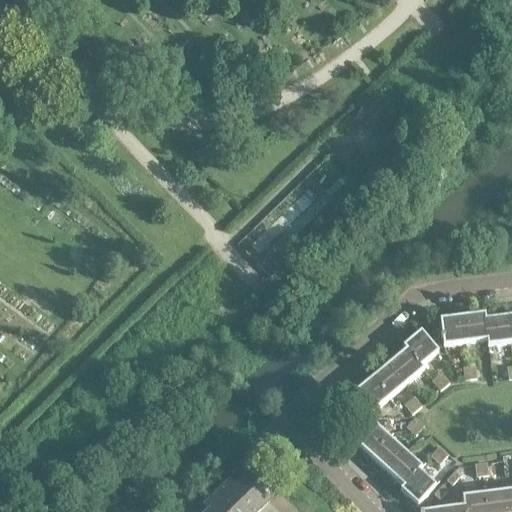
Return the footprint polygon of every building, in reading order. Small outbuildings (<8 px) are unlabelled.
[(488,343),(485,323),(486,322),(485,317),(463,320),(466,346),(487,344),(488,343)] [(466,346),(463,320),(440,323),(443,349),(466,346)] [(510,346),(506,320),(486,322),(485,323),(488,343),(487,344),(488,349),(510,346)] [(438,355),(421,334),(403,350),(406,353),(407,353),(421,370),(422,369),(438,355)] [(424,373),(422,369),(421,370),(407,353),(406,353),(390,366),(407,387),(424,373)] [(407,387),(390,366),(372,381),(389,401),(407,387)] [(476,375),(475,369),(463,371),(463,377),(476,375)] [(477,382),(476,375),(463,377),(464,383),(477,382)] [(435,389),(445,381),(441,376),(431,384),(435,389)] [(389,401),(372,381),(355,395),(368,411),(367,413),(368,414),(369,412),(372,416),(389,401)] [(439,394),(449,386),(445,381),(435,389),(439,394)] [(409,411),(419,403),(415,398),(405,406),(409,411)] [(413,416),(423,408),(419,403),(409,411),(413,416)] [(425,430),(416,421),(415,421),(411,426),(421,434),(425,430)] [(371,460),(389,440),(372,425),(369,428),(368,427),(367,428),(368,429),(354,445),(371,460)] [(421,434),(411,426),(407,431),(416,439),(421,434)] [(388,475),(406,455),(389,440),(371,460),(388,475)] [(450,459),(440,450),(436,455),(445,464),(450,459)] [(420,474),(423,471),(406,455),(388,475),(404,489),(404,490),(419,473),(420,474)] [(445,464),(436,455),(431,460),(441,468),(445,464)] [(489,473),(488,466),(475,468),(476,474),(489,473)] [(418,509),(436,489),(420,474),(419,473),(404,490),(404,489),(401,493),(418,509)] [(489,479),(489,473),(476,474),(477,481),(489,479)] [(260,511),(270,503),(246,479),(236,488),(231,483),(201,511),(260,511)] [(457,484),(451,479),(447,483),(453,488),(457,484)] [(440,502),(449,493),(443,488),(434,497),(440,502)] [(509,511),(507,494),(485,497),(487,511),(509,511)] [(487,511),(485,497),(462,500),(464,510),(464,509),(464,511),(487,511)]
